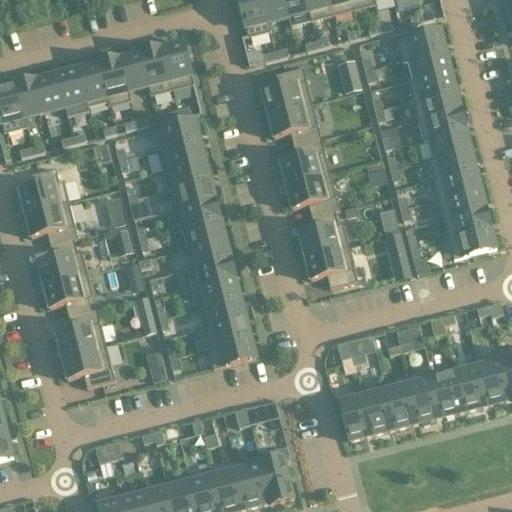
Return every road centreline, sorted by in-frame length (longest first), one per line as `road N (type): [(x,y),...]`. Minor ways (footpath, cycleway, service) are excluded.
road 1 (residential): [(306,339),(223,13)]
road 2 (residential): [(61,443),(308,383)]
road 3 (residential): [(61,443),(0,202)]
road 4 (residential): [(511,236),(451,0)]
road 5 (residential): [(0,72),(223,13)]
road 6 (residential): [(306,339),(511,289)]
road 7 (residential): [(350,511),(308,383)]
